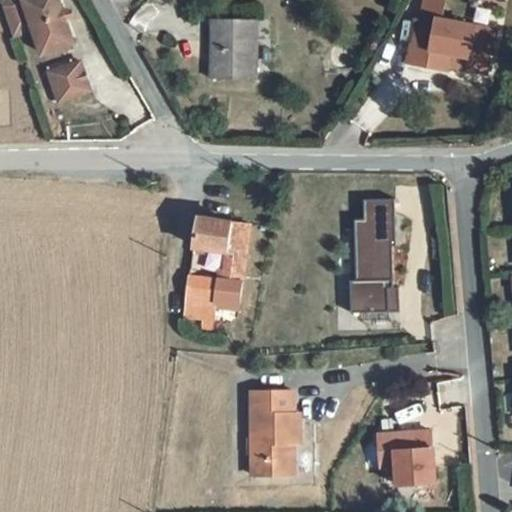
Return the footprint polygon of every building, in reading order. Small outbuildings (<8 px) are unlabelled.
[(64,0),(6,0),(14,25),(35,18),(43,43),(75,33),(64,0)] [(421,0),(412,46),(448,55),(452,38),(470,40),(469,47),(490,50),(499,6),(469,0),(421,0)] [(254,12),(212,10),(207,67),(249,70),(254,12)] [(87,80),(78,53),(48,63),(56,90),(87,80)] [(390,200),(360,201),(360,221),(351,221),(353,282),(347,282),(348,315),(395,313),(395,289),(389,289),(388,248),(391,247),(390,200)] [(246,213),(196,205),(192,235),(228,241),(222,269),(188,265),(182,307),(199,307),(199,321),(211,322),(213,304),(214,304),(218,305),(221,302),(222,299),(233,300),(246,213)] [(294,392),(255,393),(260,477),(299,473),(298,445),(312,444),(309,417),(297,416),(294,392)] [(431,433),(377,436),(379,468),(395,467),(396,487),(434,485),(431,433)]
